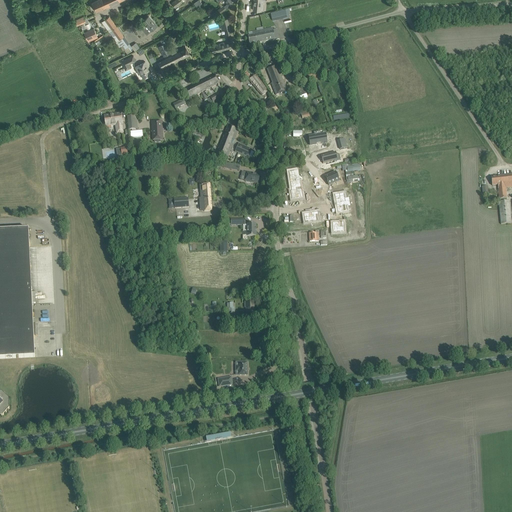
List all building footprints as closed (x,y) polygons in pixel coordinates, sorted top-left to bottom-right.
[(97,0),(92,2),(96,12),(121,0),(122,0),(97,0)] [(253,0),(253,10),(255,10),(258,10),(260,11),(260,10),(261,4),(264,4),(265,4),(264,0),(253,0)] [(216,11),(212,13),(214,17),(218,14),(220,13),(226,9),(224,6),(224,5),(218,10),(216,11)] [(289,17),(287,8),(271,12),(273,21),(276,20),(276,19),(283,17),(283,18),(289,17)] [(78,25),(86,22),(84,16),(76,20),(78,25)] [(109,16),(102,22),(105,26),(109,32),(116,41),(116,42),(117,41),(121,46),(127,41),(124,36),(116,26),(112,20),(109,16)] [(144,22),(139,26),(142,29),(146,34),(148,33),(151,30),(153,29),(156,26),(151,21),(152,20),(149,16),(146,18),(145,19),(143,21),(144,22)] [(222,20),(226,35),(231,33),(227,19),(222,20)] [(92,40),(92,39),(97,36),(94,28),(84,33),(88,42),(92,40)] [(275,39),(279,38),(277,30),(273,31),(273,28),(253,32),(253,35),(248,36),(250,45),(275,40),(275,39)] [(162,45),(161,45),(159,46),(164,56),(157,60),(161,69),(175,62),(171,53),(165,43),(163,40),(160,41),(162,45)] [(209,46),(211,53),(232,48),(230,40),(209,46)] [(175,62),(190,55),(185,46),(171,53),(175,62)] [(121,61),(124,66),(124,65),(128,63),(129,64),(136,61),(133,55),(121,61)] [(138,74),(141,73),(143,78),(151,75),(147,68),(148,67),(145,62),(135,67),(138,74)] [(271,84),(276,96),(288,91),(277,66),(267,70),(272,83),(271,84)] [(306,82),(323,78),(321,70),(304,74),(306,82)] [(333,80),(341,78),(340,70),(332,72),(333,80)] [(215,75),(184,91),(189,100),(200,94),(204,92),(220,84),(215,75)] [(269,90),(256,75),(249,80),(262,96),(269,90)] [(303,85),(292,89),(293,94),(300,91),(303,101),(308,99),(303,85)] [(221,99),(218,94),(211,98),(214,103),(221,99)] [(173,104),(176,109),(185,104),(183,99),(173,104)] [(117,134),(123,133),(122,125),(121,114),(104,116),(106,127),(106,126),(111,125),(111,126),(116,126),(117,134)] [(127,117),(129,131),(136,130),(134,116),(127,117)] [(162,121),(152,122),(153,141),(154,141),(155,143),(161,143),(160,140),(163,140),(162,121)] [(239,129),(228,125),(217,155),(227,159),(239,129)] [(326,134),(309,137),(310,146),(316,145),(316,144),(321,143),(321,144),(327,143),(326,134)] [(345,140),(338,141),(340,150),(347,148),(345,140)] [(235,152),(249,158),(252,150),(239,144),(235,152)] [(335,152),(321,156),(323,164),(337,160),(335,152)] [(318,170),(303,172),(306,198),(319,196),(318,190),(316,176),(319,176),(318,170)] [(298,171),(289,172),(290,182),(300,181),(303,180),(302,176),(299,176),(298,171)] [(258,182),(259,179),(258,179),(259,175),(246,173),(242,172),(241,176),(245,177),(244,181),(245,181),(248,182),(252,183),(257,184),(258,182)] [(335,172),(325,177),(329,186),(339,181),(335,172)] [(511,174),(491,177),(492,186),(498,185),(500,199),(506,198),(506,195),(505,188),(511,187),(511,174)] [(300,181),(290,182),(291,192),(301,190),(300,181)] [(199,198),(200,210),(204,210),(204,212),(213,211),(211,184),(200,185),(201,198),(199,198)] [(291,192),(290,192),(292,200),(303,198),(302,190),(301,190),(291,192)] [(344,194),(334,195),(336,204),(346,202),(344,194)] [(189,208),(188,198),(174,199),(175,209),(189,208)] [(498,202),(501,225),(511,224),(509,201),(498,202)] [(346,202),(336,204),(338,213),(347,211),(346,202)] [(305,223),(319,221),(318,212),(304,215),(305,223)] [(333,233),(344,232),(344,223),(339,223),(332,224),(333,233)] [(256,225),(247,225),(247,237),(256,237),(256,225)] [(0,358),(35,357),(29,229),(0,230),(0,416),(3,416),(10,409),(9,399),(2,392),(0,392),(0,358)] [(321,231),(321,239),(326,239),(326,234),(330,234),(330,230),(321,231)] [(309,234),(310,242),(319,241),(318,231),(316,231),(316,233),(309,234)] [(254,302),(245,302),(245,308),(246,308),(246,316),(254,315),(254,302)] [(229,316),(225,316),(225,324),(229,323),(229,324),(244,324),(244,316),(229,316)] [(247,375),(247,363),(236,363),(236,371),(238,371),(238,375),(247,375)] [(233,385),(231,377),(218,380),(219,387),(233,385)] [(231,437),(230,433),(206,438),(207,441),(204,442),(204,443),(234,438),(233,436),(231,437)]
